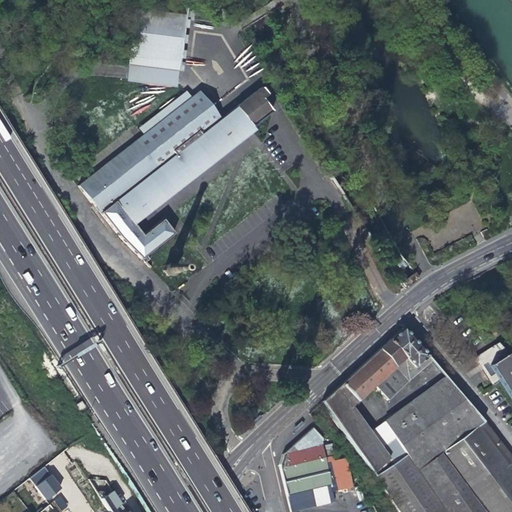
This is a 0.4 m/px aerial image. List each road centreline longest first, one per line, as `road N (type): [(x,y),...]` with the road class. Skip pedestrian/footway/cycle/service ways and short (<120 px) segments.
road 1 (motorway): [(225,511),(0,148)]
road 2 (motorway): [(4,230),(182,511)]
road 3 (tertiary): [(400,311),(179,511)]
road 4 (residential): [(400,311),(511,452)]
road 5 (track): [(501,112),(478,97),(404,0)]
road 6 (tertiary): [(511,246),(434,283),(400,311)]
